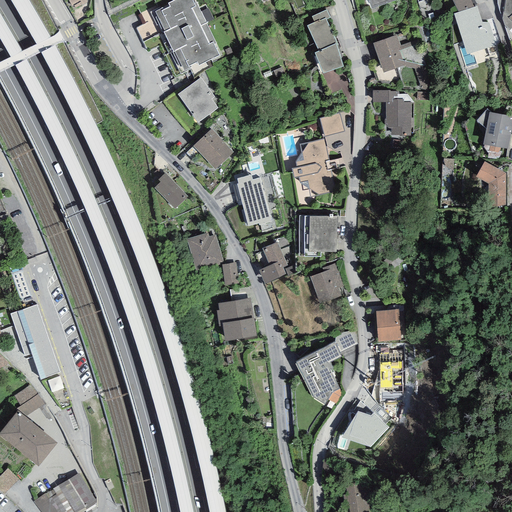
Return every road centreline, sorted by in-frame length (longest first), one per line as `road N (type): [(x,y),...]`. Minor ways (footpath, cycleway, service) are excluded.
road 1 (residential): [(339,0),(360,86),(350,256),(364,351),(321,441),(319,511)]
road 2 (motorway): [(0,43),(101,253),(144,378),(177,511)]
road 3 (motorway): [(205,511),(144,292),(42,62)]
road 4 (residential): [(299,511),(258,287),(203,195),(111,98)]
road 5 (residential): [(17,362),(61,421),(102,511)]
